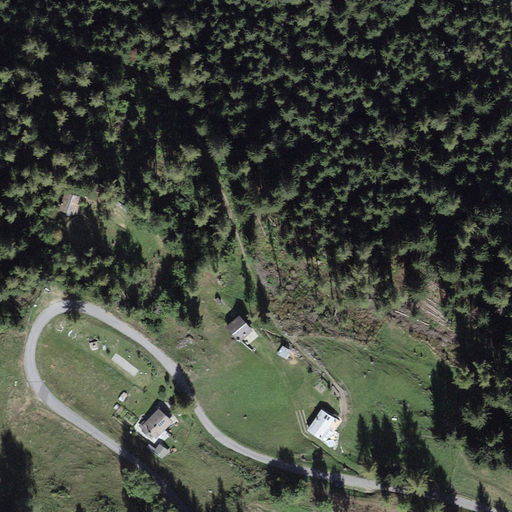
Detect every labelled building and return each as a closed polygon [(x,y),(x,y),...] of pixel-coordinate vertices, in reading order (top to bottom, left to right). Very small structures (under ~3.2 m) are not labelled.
[(70,198),(57,193),(52,205),(66,210),(70,198)] [(237,344),(250,332),(236,317),(223,329),(237,344)] [(296,354),(281,347),(275,356),(286,362),(289,357),(294,359),(296,354)] [(314,373),(306,368),(302,374),(311,379),(314,373)] [(154,440),(169,422),(155,410),(140,427),(154,440)] [(339,422),(318,410),(305,433),(325,446),(339,422)] [(168,452),(158,443),(151,451),(162,460),(168,452)]
